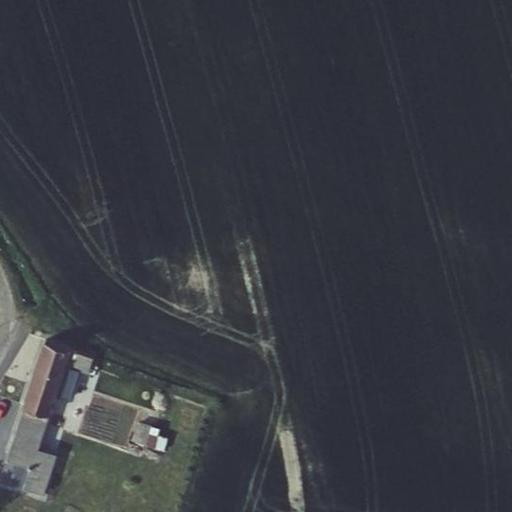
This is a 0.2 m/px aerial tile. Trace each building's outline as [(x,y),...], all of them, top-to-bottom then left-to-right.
[(86,354),(36,336),(15,399),(39,407),(45,390),(59,395),(69,366),(81,370),(86,354)] [(0,450),(18,457),(37,462),(43,446),(28,441),(39,407),(15,399),(0,442),(0,450)] [(139,421),(133,436),(167,450),(185,406),(169,399),(156,429),(139,421)] [(0,450),(0,474),(11,478),(18,457),(0,450)] [(37,462),(18,457),(11,478),(30,485),(37,462)]
